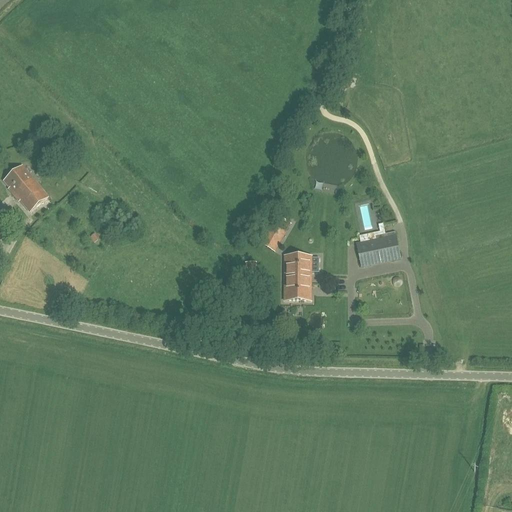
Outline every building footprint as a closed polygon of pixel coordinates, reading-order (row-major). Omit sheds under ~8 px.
[(17,197),(35,183),(22,167),(4,181),(17,197)] [(48,199),(35,183),(17,197),(30,213),(48,199)] [(289,201),(283,196),(278,203),(285,208),(289,201)] [(275,252),(290,223),(276,215),(260,244),(275,252)] [(396,237),(356,245),(361,269),(401,261),(396,237)] [(285,302),(311,302),(312,258),(285,257),(285,302)]
